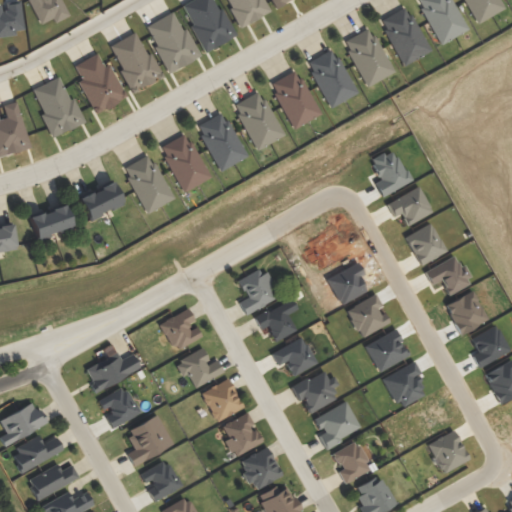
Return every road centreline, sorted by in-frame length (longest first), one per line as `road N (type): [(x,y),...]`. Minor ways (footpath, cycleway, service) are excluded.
road 1 (residential): [(0,182),(115,139),(349,0)]
road 2 (residential): [(492,463),(489,442),(353,204),(336,197)]
road 3 (residential): [(0,384),(76,350),(126,313),(0,355)]
road 4 (residential): [(329,511),(194,274)]
road 5 (residential): [(336,197),(126,313)]
road 6 (residential): [(129,511),(32,344)]
